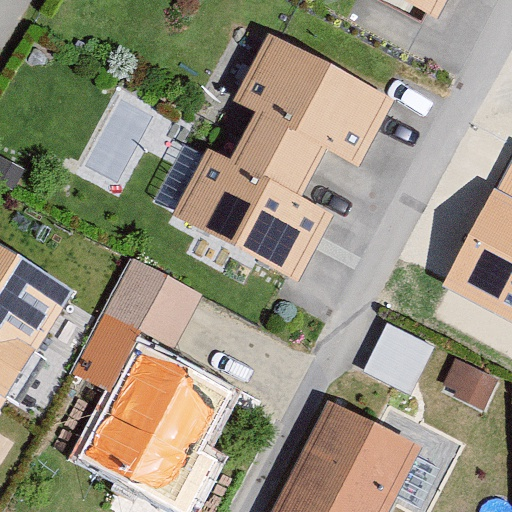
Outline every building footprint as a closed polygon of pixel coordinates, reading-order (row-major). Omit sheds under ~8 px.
[(392,0),(435,23),(447,0),(392,0)] [(394,101),(269,36),(234,104),(259,117),(236,160),(212,147),(175,217),(301,283),(337,214),(306,198),(331,151),(360,166),(394,101)] [(511,198),(494,189),(442,287),(511,324),(511,198)] [(0,412),(76,293),(0,245),(0,412)] [(214,302),(146,266),(83,382),(121,403),(88,463),(179,511),(210,511),(235,466),(222,459),(256,395),(184,357),(214,302)] [(374,367),(422,387),(442,340),(394,320),(374,367)] [(296,511),(412,511),(442,455),(351,407),(296,511)]
